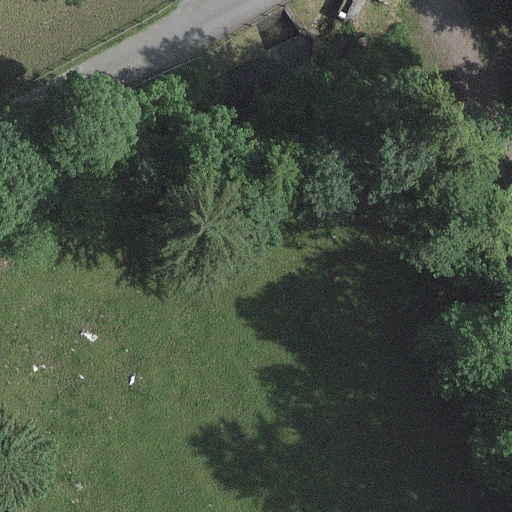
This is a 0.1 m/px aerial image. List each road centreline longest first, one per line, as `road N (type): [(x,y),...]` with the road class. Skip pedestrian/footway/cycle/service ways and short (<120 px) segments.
road 1 (unclassified): [(0,126),(271,0)]
road 2 (track): [(445,0),(511,157)]
